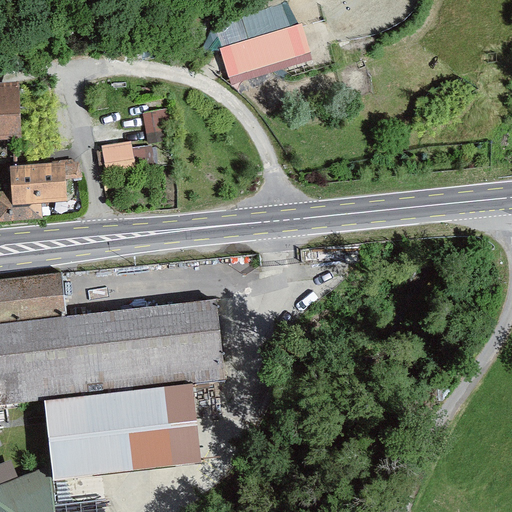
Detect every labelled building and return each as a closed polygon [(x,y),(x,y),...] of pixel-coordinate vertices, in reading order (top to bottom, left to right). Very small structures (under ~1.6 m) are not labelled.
[(281,1),(213,21),(231,80),(311,56),(302,28),(290,32),(281,1)] [(22,86),(0,86),(0,145),(24,144),(22,86)] [(169,132),(167,114),(147,117),(149,135),(169,132)] [(134,144),(103,149),(107,175),(149,169),(147,152),(135,154),(134,144)] [(0,227),(45,225),(44,209),(70,208),(69,183),(85,182),(84,167),(12,171),(14,194),(0,194),(0,227)] [(63,277),(0,283),(0,410),(44,405),(50,466),(55,511),(108,511),(105,469),(201,457),(193,390),(227,387),(218,305),(68,322),(63,277)] [(11,460),(0,463),(0,483),(17,478),(11,460)] [(55,511),(50,466),(17,478),(0,483),(0,511),(55,511)]
